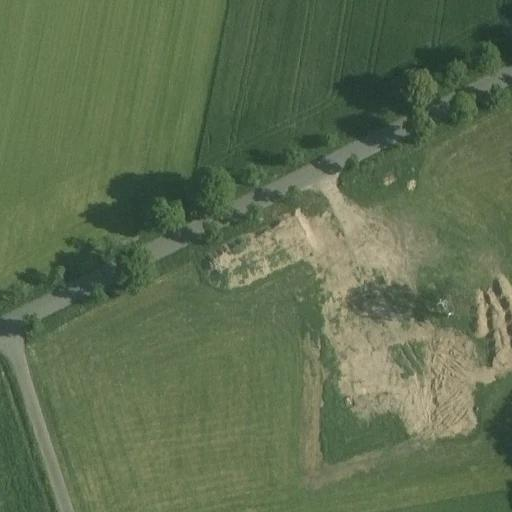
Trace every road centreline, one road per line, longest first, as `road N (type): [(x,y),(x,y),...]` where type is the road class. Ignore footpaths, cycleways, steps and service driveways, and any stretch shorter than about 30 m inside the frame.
road 1 (unclassified): [(511,71),(6,324)]
road 2 (unclassified): [(70,511),(6,324)]
